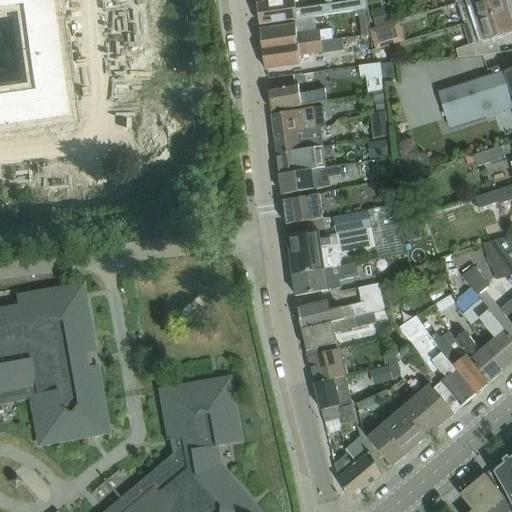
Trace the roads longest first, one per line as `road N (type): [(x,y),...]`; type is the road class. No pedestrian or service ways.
road 1 (unclassified): [(264,236),(330,511)]
road 2 (unclassified): [(0,269),(264,236)]
road 3 (residential): [(264,236),(236,0)]
road 4 (tertiary): [(388,511),(511,407)]
